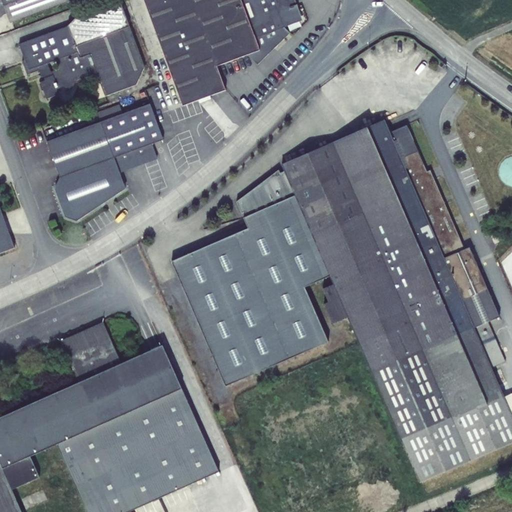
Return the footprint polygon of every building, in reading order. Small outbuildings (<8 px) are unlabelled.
[(1,0),(10,22),(69,0),(1,0)] [(41,82),(46,98),(59,94),(57,89),(64,86),(71,90),(75,83),(97,74),(105,96),(137,84),(145,67),(119,0),(118,0),(79,14),(68,26),(20,44),(22,50),(24,57),(25,60),(22,61),(27,74),(39,70),(42,77),(43,76),(45,81),(41,82)] [(225,90),(216,66),(192,0),(144,0),(183,105),(225,90)] [(290,33),(284,27),(303,20),(295,0),(192,0),(216,66),(248,55),(258,64),(290,33)] [(97,112),(100,121),(47,142),(60,177),(54,189),(65,217),(78,222),(127,189),(120,173),(158,159),(152,144),(163,140),(150,104),(123,114),(120,104),(97,112)] [(333,324),(349,317),(420,483),(511,442),(511,392),(504,396),(492,368),(506,361),(496,338),(481,344),(480,342),(494,337),(488,322),(499,317),(499,316),(505,313),(498,294),(491,297),(470,247),(465,249),(444,258),(390,132),(385,120),(283,164),(334,284),(330,286),(324,289),(324,288),(323,288),(329,302),(325,304),(333,324)] [(444,258),(465,249),(431,170),(428,171),(408,125),(390,132),(444,258)] [(511,159),(501,166),(511,184),(511,159)] [(334,284),(283,164),(282,165),(285,171),(330,276),(333,284),(329,286),(330,286),(334,284)] [(304,287),(330,276),(285,171),(280,174),(279,170),(237,202),(242,213),(245,211),(247,216),(244,218),(248,228),(173,262),(228,385),(328,340),(304,287)] [(0,212),(0,251),(13,247),(0,212)] [(489,243),(494,256),(499,253),(494,241),(489,243)] [(0,511),(20,511),(11,490),(39,477),(30,456),(57,444),(87,511),(127,511),(218,471),(162,346),(122,364),(103,322),(61,341),(79,383),(0,418),(0,511)] [(35,496),(36,498),(36,499),(37,501),(38,501),(40,502),(41,502),(43,501),(44,500),(45,499),(45,498),(45,496),(45,495),(44,493),(42,492),(41,492),(39,492),(38,493),(37,494),(36,495),(35,496)] [(24,502),(24,503),(24,505),(25,506),(27,507),(28,507),(30,507),(31,507),(32,506),(33,504),(34,503),(34,501),(33,500),(32,499),(31,498),(29,497),(28,497),(26,498),(25,499),(24,500),(24,502)]
